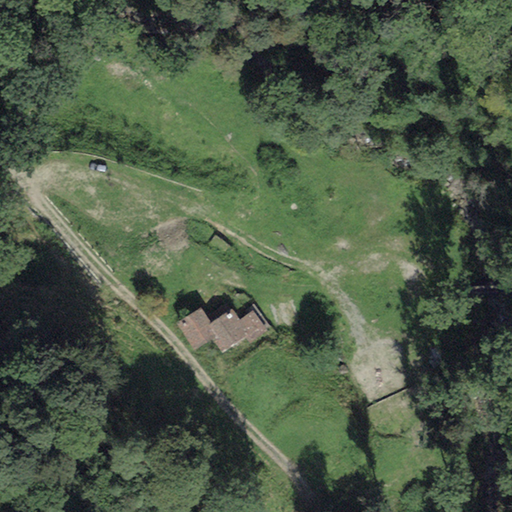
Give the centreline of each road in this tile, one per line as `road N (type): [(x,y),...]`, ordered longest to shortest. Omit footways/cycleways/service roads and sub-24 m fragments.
road 1 (track): [(0,164),(272,457),(311,511)]
road 2 (track): [(29,192),(54,164),(186,204),(317,274),(348,319)]
